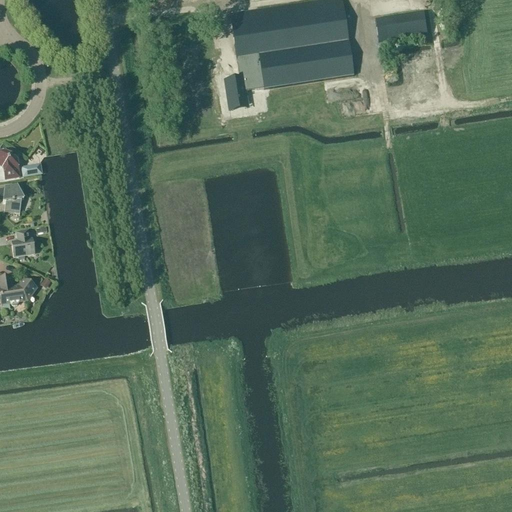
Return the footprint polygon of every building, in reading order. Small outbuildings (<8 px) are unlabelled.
[(253,82),(250,65),(349,50),(341,0),(332,0),(229,16),(239,81),(225,83),(228,105),(246,102),(243,83),(253,82)] [(427,35),(424,14),(375,21),(378,43),(427,35)] [(16,159),(8,153),(0,154),(0,169),(1,169),(3,170),(5,181),(19,179),(16,159)] [(41,175),(39,166),(21,169),(23,178),(41,175)] [(21,202),(23,201),(20,193),(21,193),(20,187),(17,187),(16,186),(4,187),(2,204),(5,204),(4,213),(19,214),(18,217),(19,217),(21,202)] [(24,257),(34,255),(31,241),(29,241),(28,232),(15,234),(17,243),(11,244),(14,259),(17,258),(24,257)] [(24,281),(18,288),(12,289),(10,278),(0,279),(0,298),(1,306),(10,305),(10,306),(12,307),(15,308),(17,307),(18,304),(18,303),(27,302),(36,290),(34,289),(34,288),(34,286),(33,284),(31,283),(29,284),(28,284),(24,281)] [(45,279),(39,287),(45,291),(50,284),(45,279)]
